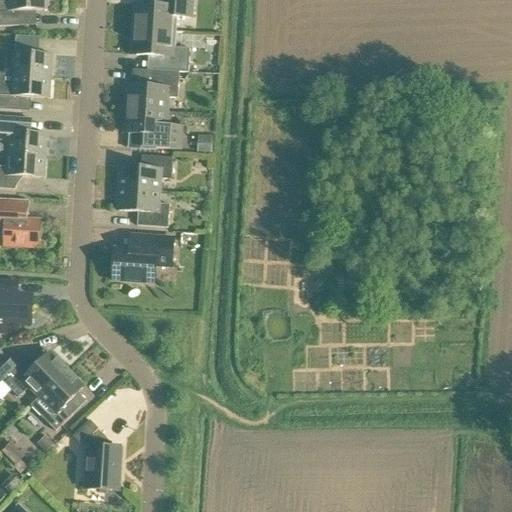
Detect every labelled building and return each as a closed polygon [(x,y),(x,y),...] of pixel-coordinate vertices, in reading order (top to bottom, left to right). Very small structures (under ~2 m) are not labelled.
[(46,0),(7,0),(8,4),(0,4),(0,28),(18,28),(17,14),(46,13),(46,0)] [(134,7),(133,32),(174,34),(175,19),(192,20),(192,0),(159,0),(159,5),(156,8),(134,7)] [(174,34),(133,32),(131,57),(153,58),(156,62),(155,73),(188,75),(190,51),(173,50),(174,34)] [(13,54),(12,77),(50,79),(51,57),(13,54)] [(50,79),(12,77),(0,75),(0,111),(20,113),(21,99),(49,101),(50,79)] [(127,87),(126,112),(167,114),(168,100),(177,101),(179,77),(152,76),(152,87),(149,89),(127,87)] [(167,114),(126,112),(124,136),(146,136),(149,139),(148,150),(174,152),(181,152),(183,129),(175,129),(166,128),(167,114)] [(0,143),(8,144),(7,156),(45,159),(46,137),(19,135),(20,121),(0,119),(0,143)] [(198,137),(197,154),(211,155),(212,138),(198,137)] [(45,159),(7,156),(6,169),(0,169),(0,191),(15,192),(16,179),(44,181),(45,159)] [(120,169),(118,191),(159,194),(160,181),(171,182),(172,161),(142,158),(141,170),(120,169)] [(159,194),(118,191),(117,213),(138,215),(137,228),(168,230),(169,207),(158,206),(159,194)] [(0,202),(0,231),(4,232),(3,249),(39,251),(41,223),(27,222),(28,204),(0,202)] [(114,251),(112,283),(154,286),(155,268),(171,270),(173,241),(131,238),(130,252),(114,251)] [(0,334),(6,335),(7,325),(30,326),(32,300),(16,299),(17,285),(0,283),(0,334)] [(28,389),(39,400),(67,372),(50,355),(31,373),(22,363),(16,369),(5,357),(0,362),(0,384),(1,384),(17,400),(28,389)] [(84,389),(67,372),(39,400),(48,410),(40,418),(55,434),(73,417),(64,408),(84,389)] [(118,493),(121,451),(100,450),(100,445),(92,437),(98,431),(90,423),(73,439),(81,448),(84,445),(87,449),(84,491),(118,493)] [(45,438),(37,446),(45,454),(53,447),(45,438)]
